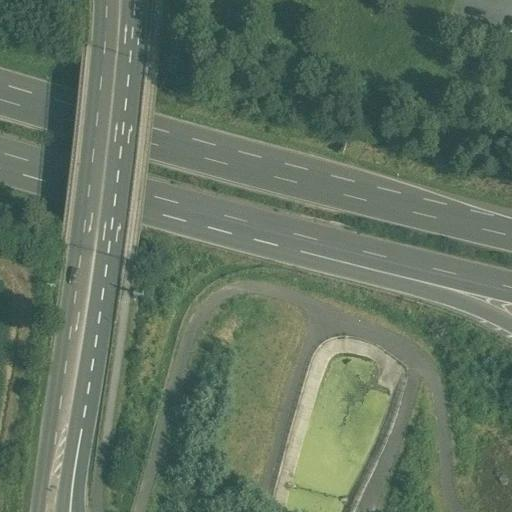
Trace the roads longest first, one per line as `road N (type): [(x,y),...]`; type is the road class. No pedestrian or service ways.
road 1 (track): [(138,511),(194,321),(213,294),(233,284),(269,285),(328,305),(427,357),(437,378),(446,472),(463,511)]
road 2 (motorway): [(511,233),(0,95)]
road 3 (primary): [(118,0),(96,258),(70,420)]
road 4 (motorway): [(0,143),(349,240)]
road 5 (track): [(0,470),(29,309),(27,292),(0,269)]
road 6 (motorway): [(349,240),(511,322)]
road 7 (motorway): [(349,240),(511,278)]
